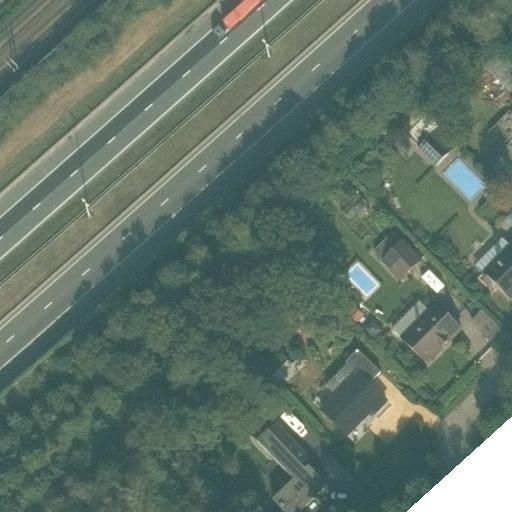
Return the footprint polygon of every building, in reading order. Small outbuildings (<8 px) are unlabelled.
[(449,138),(439,147),(457,166),(467,157),(449,138)] [(505,302),(511,295),(511,240),(478,275),(505,302)] [(402,262),(423,285),(439,271),(418,247),(402,262)] [(423,369),(459,331),(431,304),(394,341),(423,369)] [(343,440),(393,392),(356,353),(319,388),(328,398),(315,410),(343,440)] [(309,415),(299,424),(319,444),(329,435),(309,415)] [(276,511),(296,511),(325,487),(269,423),(248,440),(283,481),(264,498),(276,511)]
